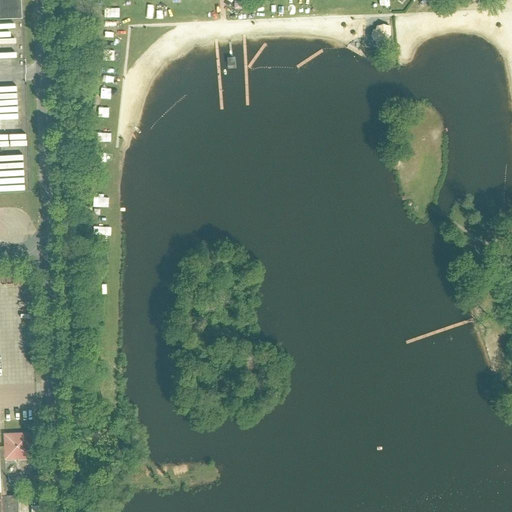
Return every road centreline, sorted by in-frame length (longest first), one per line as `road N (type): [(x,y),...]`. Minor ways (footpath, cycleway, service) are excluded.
road 1 (unclassified): [(63,511),(51,246)]
road 2 (unclassified): [(51,246),(40,0)]
